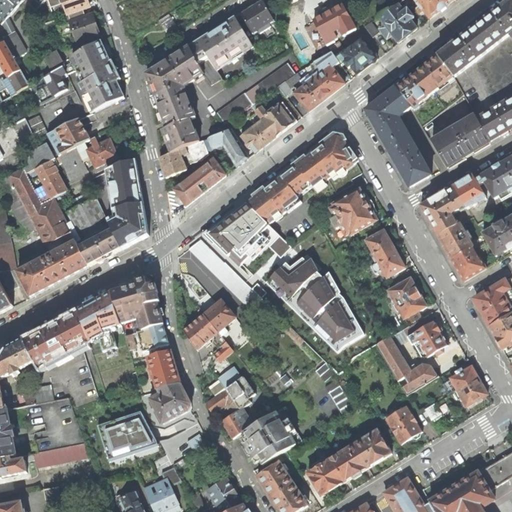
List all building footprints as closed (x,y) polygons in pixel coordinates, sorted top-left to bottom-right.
[(0,0),(0,23),(2,26),(17,9),(7,0),(0,0)] [(7,0),(17,9),(24,0),(7,0)] [(34,0),(30,5),(36,11),(46,0),(34,0)] [(62,0),(68,16),(90,8),(87,0),(62,0)] [(415,0),(419,5),(418,6),(423,12),(424,11),(430,20),(444,9),(455,0),(415,0)] [(270,25),(275,22),(264,1),(253,8),(241,16),(253,35),(259,32),(260,34),(271,28),(270,25)] [(448,50),(439,57),(454,78),(511,34),(511,33),(511,1),(499,11),(472,32),(448,50)] [(385,26),(380,30),(387,40),(393,36),(399,44),(409,36),(417,30),(411,22),(415,19),(408,10),(404,13),(398,6),(379,18),(385,26)] [(328,46),(335,42),(334,40),(337,39),(334,33),(340,30),(344,37),(356,30),(343,7),(329,14),(315,22),(328,46)] [(78,44),(100,36),(95,22),(92,14),(70,22),(78,44)] [(253,48),(237,23),(231,26),(228,26),(222,29),(219,29),(205,39),(190,48),(199,65),(209,59),(215,68),(238,53),(240,56),(253,48)] [(372,23),(365,27),(374,38),(380,34),(372,23)] [(33,37),(47,33),(44,25),(29,30),(33,37)] [(15,33),(4,40),(7,44),(16,60),(27,54),(15,33)] [(330,49),(333,54),(340,64),(343,67),(345,65),(349,70),(352,68),(358,76),(368,68),(377,61),(363,41),(347,53),(338,42),(330,49)] [(101,43),(72,59),(78,70),(77,71),(84,84),(79,86),(82,91),(85,90),(96,113),(125,99),(120,88),(117,83),(123,80),(115,67),(116,66),(113,61),(110,62),(109,59),(101,43)] [(3,78),(0,79),(0,103),(30,87),(16,60),(7,44),(0,47),(0,61),(10,78),(5,81),(3,78)] [(305,69),(311,66),(313,65),(306,53),(309,52),(304,44),(292,51),(295,56),(296,55),(305,69)] [(169,145),(173,154),(200,143),(191,121),(196,119),(184,89),(205,76),(211,87),(222,80),(215,68),(209,59),(199,65),(190,48),(148,75),(147,77),(153,92),(166,125),(168,129),(164,131),(169,144),(169,145)] [(46,59),(54,73),(63,68),(65,67),(57,53),(46,59)] [(319,77),(314,81),(327,99),(340,89),(345,85),(333,69),(340,64),(333,54),(313,65),(311,66),(319,77)] [(427,66),(418,73),(433,93),(438,89),(439,90),(454,78),(439,57),(427,66)] [(228,124),(234,120),(252,107),(258,103),(279,88),(296,76),(288,65),(246,95),(245,95),(218,113),(226,125),(228,124)] [(43,104),(68,90),(64,84),(62,80),(67,77),(63,68),(54,73),(45,79),(49,86),(37,93),(43,104)] [(408,81),(398,89),(408,101),(411,108),(413,110),(429,98),(428,97),(433,93),(418,73),(408,81)] [(279,88),(287,98),(294,93),(292,90),(303,82),(298,75),(296,76),(279,88)] [(314,81),(296,95),(309,113),(315,109),(327,99),(314,81)] [(377,129),(388,147),(408,135),(398,119),(411,108),(408,101),(398,89),(371,109),(370,116),(373,122),(377,129)] [(511,99),(478,120),(491,142),(511,129),(511,99)] [(268,115),(258,103),(252,107),(258,115),(263,122),(276,139),(288,130),(298,122),(283,104),(268,115)] [(36,141),(48,135),(49,135),(39,115),(27,122),(36,141)] [(254,118),(259,125),(263,122),(258,115),(254,118)] [(473,153),(491,142),(478,120),(476,116),(432,142),(447,169),(473,153)] [(24,148),(36,141),(27,122),(25,119),(12,126),(24,148)] [(60,158),(61,157),(90,141),(85,130),(79,120),(49,135),(48,135),(60,158)] [(228,124),(232,131),(234,134),(240,130),(234,120),(228,124)] [(264,148),(276,139),(263,122),(259,125),(243,138),(247,144),(247,146),(249,149),(251,149),(256,145),(260,151),(264,148)] [(232,131),(209,140),(214,151),(225,147),(238,168),(244,163),(249,159),(234,134),(232,131)] [(411,188),(432,176),(408,135),(388,147),(400,169),(411,188)] [(295,209),(302,203),(298,198),(313,187),(315,190),(328,180),(336,195),(341,192),(353,184),(351,180),(362,174),(342,139),(335,137),(322,147),(319,150),(313,155),(312,154),(276,182),(276,183),(272,186),(266,190),(248,204),(269,226),(294,206),(295,209)] [(90,173),(118,158),(112,144),(111,140),(99,146),(95,139),(90,141),(78,148),(89,171),(90,173)] [(209,140),(204,142),(210,155),(214,153),(214,151),(209,140)] [(202,163),(210,156),(210,155),(204,142),(200,143),(173,154),(161,159),(164,172),(166,179),(187,172),(182,158),(187,156),(191,165),(202,163)] [(52,257),(19,275),(31,299),(36,296),(80,273),(90,268),(78,244),(82,242),(72,223),(67,225),(54,199),(66,193),(58,176),(54,170),(60,167),(56,160),(55,160),(48,145),(25,157),(30,168),(0,181),(0,187),(26,235),(34,231),(37,238),(40,236),(52,257)] [(71,180),(89,171),(78,148),(61,157),(71,180)] [(481,176),(485,183),(495,199),(511,189),(511,157),(500,165),(500,164),(497,166),(493,168),(494,168),(481,176)] [(181,198),(187,207),(208,191),(227,176),(215,160),(175,191),(181,198)] [(119,221),(110,225),(122,250),(136,243),(149,237),(141,187),(136,161),(119,166),(110,171),(113,185),(111,185),(111,188),(110,188),(110,190),(112,190),(112,193),(114,193),(117,210),(118,210),(119,217),(119,221)] [(462,182),(455,186),(466,206),(468,209),(474,205),(475,206),(487,199),(480,187),(485,183),(481,176),(476,180),(473,175),(462,182)] [(421,206),(438,236),(459,225),(453,215),(466,206),(455,186),(437,197),(421,206)] [(349,234),(350,237),(377,221),(375,218),(379,216),(370,201),(365,193),(362,194),(360,191),(334,207),(335,209),(331,211),(336,220),(332,222),(336,230),(340,228),(345,237),(349,234)] [(67,213),(72,223),(82,242),(78,244),(90,268),(97,264),(94,259),(100,256),(101,257),(104,255),(107,259),(122,250),(110,225),(97,197),(67,213)] [(4,208),(0,209),(0,263),(2,273),(11,271),(16,271),(10,241),(4,208)] [(318,224),(324,219),(317,210),(311,215),(318,224)] [(511,218),(483,235),(496,258),(508,251),(509,251),(511,248),(511,218)] [(445,249),(452,260),(473,248),(460,224),(459,225),(438,236),(445,249)] [(345,272),(338,258),(334,251),(320,227),(300,243),(332,283),(345,272)] [(372,258),(374,262),(394,251),(390,245),(389,242),(390,242),(384,232),(366,242),(374,257),(372,258)] [(266,312),(270,308),(225,264),(201,240),(190,249),(261,317),(266,312)] [(354,359),(376,347),(385,341),(373,321),(346,348),(330,332),(336,325),(253,241),(243,249),(225,264),(270,308),(304,342),(326,363),(338,376),(350,369),(348,366),(354,359)] [(338,258),(349,252),(345,245),(334,251),(338,258)] [(464,282),(486,269),(480,258),(479,259),(473,248),(452,260),(459,273),(464,282)] [(383,272),(387,280),(405,270),(400,260),(399,260),(398,258),(394,251),(374,262),(376,266),(372,268),(376,276),(383,272)] [(101,262),(107,259),(104,255),(101,257),(100,256),(94,259),(97,264),(101,262)] [(10,292),(20,287),(15,277),(11,271),(2,273),(1,273),(10,292)] [(27,301),(31,299),(19,275),(15,277),(20,287),(27,301)] [(389,293),(409,327),(422,319),(418,313),(426,308),(421,300),(422,299),(423,295),(422,293),(420,290),(417,289),(415,289),(411,281),(389,293)] [(482,315),(490,328),(511,314),(511,309),(509,304),(511,301),(511,291),(506,281),(474,300),(482,315)] [(0,315),(14,308),(1,284),(0,284),(0,315)] [(143,331),(164,324),(158,303),(160,302),(158,294),(159,294),(158,289),(156,284),(144,287),(143,284),(134,286),(119,291),(120,292),(113,294),(115,301),(122,324),(139,319),(143,331)] [(351,304),(358,298),(348,286),(341,292),(351,304)] [(97,307),(98,310),(104,328),(104,330),(116,327),(122,325),(122,324),(115,301),(105,304),(97,307)] [(225,328),(237,319),(223,302),(213,309),(205,316),(219,333),(221,332),(225,328)] [(300,346),(304,342),(270,308),(266,312),(300,346)] [(88,314),(81,317),(86,334),(104,328),(98,310),(88,314)] [(81,317),(79,312),(76,314),(56,324),(25,341),(36,361),(41,371),(57,363),(58,366),(74,357),(72,354),(82,349),(86,346),(90,345),(86,334),(81,317)] [(511,314),(490,328),(499,344),(502,351),(508,347),(511,345),(511,314)] [(408,398),(437,379),(431,369),(424,367),(412,374),(406,365),(400,355),(419,344),(428,358),(435,354),(438,357),(444,353),(442,350),(448,346),(441,334),(442,331),(441,328),(439,325),(436,324),(435,323),(434,324),(429,315),(422,319),(409,327),(385,341),(376,347),(408,398)] [(214,337),(219,333),(205,316),(185,332),(191,342),(198,351),(214,337)] [(126,336),(122,325),(116,327),(119,339),(120,339),(124,352),(119,354),(119,355),(113,357),(117,370),(126,368),(125,365),(127,364),(128,365),(133,363),(131,356),(130,350),(126,336)] [(164,325),(126,336),(130,350),(135,349),(132,338),(139,336),(144,352),(170,344),(167,337),(164,325)] [(234,351),(219,333),(214,337),(216,339),(214,341),(213,343),(218,349),(213,353),(220,362),(234,351)] [(21,369),(36,361),(25,341),(0,353),(0,412),(5,411),(4,407),(0,383),(0,380),(12,374),(14,377),(23,372),(21,369)] [(16,405),(4,407),(5,411),(19,408),(69,399),(76,417),(101,408),(99,402),(100,402),(90,373),(82,349),(72,354),(74,357),(58,366),(57,363),(41,371),(45,379),(49,387),(24,392),(26,400),(15,402),(16,405)] [(175,367),(171,351),(148,357),(152,369),(150,370),(153,380),(155,379),(158,391),(159,391),(181,385),(178,374),(177,374),(175,367)] [(134,363),(145,360),(144,354),(140,353),(131,356),(133,363),(134,363)] [(334,374),(326,363),(316,372),(325,382),(334,374)] [(234,368),(226,374),(234,385),(242,379),(234,368)] [(451,381),(457,391),(478,379),(474,372),(472,368),(463,374),(462,371),(456,374),(458,377),(451,381)] [(218,379),(213,372),(203,379),(217,398),(207,405),(212,415),(227,405),(234,415),(241,411),(218,379)] [(223,376),(218,379),(241,411),(243,409),(252,403),(250,399),(257,394),(244,377),(242,379),(234,385),(226,374),(223,376)] [(478,403),(488,396),(478,379),(457,391),(455,392),(459,400),(462,398),(468,409),(478,403)] [(355,410),(336,381),(325,388),(344,417),(355,410)] [(186,397),(181,385),(159,391),(161,395),(157,397),(156,396),(150,399),(164,425),(189,411),(191,409),(191,407),(186,397)] [(434,405),(425,411),(431,422),(441,416),(434,405)] [(0,460),(12,459),(29,455),(28,451),(17,453),(13,438),(15,438),(13,428),(12,429),(9,415),(20,413),(19,408),(5,411),(0,412),(0,460)] [(24,420),(30,418),(28,408),(21,409),(24,420)] [(243,409),(241,411),(234,415),(223,423),(228,431),(234,440),(237,438),(260,424),(252,413),(247,416),(243,409)] [(408,409),(387,421),(402,446),(410,441),(413,439),(416,440),(420,438),(421,435),(423,433),(408,409)] [(283,410),(260,424),(237,438),(244,435),(250,443),(246,446),(249,452),(255,460),(259,458),(264,466),(265,465),(275,459),(303,442),(283,410)] [(141,413),(97,427),(110,466),(162,450),(141,413)] [(378,432),(355,446),(369,469),(381,462),(392,455),(378,432)] [(37,468),(92,458),(86,444),(34,454),(37,468)] [(355,446),(332,460),(346,483),(358,476),(369,469),(355,446)] [(511,511),(511,453),(496,463),(429,503),(434,511),(511,511)] [(267,472),(267,473),(259,478),(266,489),(272,499),(294,485),(286,472),(289,470),(286,466),(283,468),(280,464),(289,459),(286,454),(275,460),(279,465),(272,469),(269,471),(267,472)] [(0,478),(28,473),(25,461),(13,463),(12,459),(0,460),(0,478)] [(265,465),(269,471),(272,469),(279,465),(275,460),(275,459),(265,465)] [(309,475),(323,497),(337,489),(346,483),(332,460),(309,475)] [(394,511),(434,511),(429,503),(426,496),(420,500),(408,479),(399,485),(384,494),(394,511)] [(94,490),(103,488),(100,480),(92,482),(94,490)] [(208,492),(220,511),(225,511),(241,502),(233,489),(227,480),(208,492)] [(303,499),(294,485),(272,499),(280,511),(300,511),(308,506),(306,503),(309,501),(307,497),(303,499)] [(171,486),(148,497),(154,511),(161,511),(180,504),(171,486)] [(46,507),(62,504),(59,488),(43,491),(46,507)] [(136,492),(117,501),(122,511),(145,511),(140,502),(136,492)] [(199,496),(192,499),(198,509),(205,506),(199,496)] [(0,511),(24,511),(22,503),(0,507),(0,511)]
